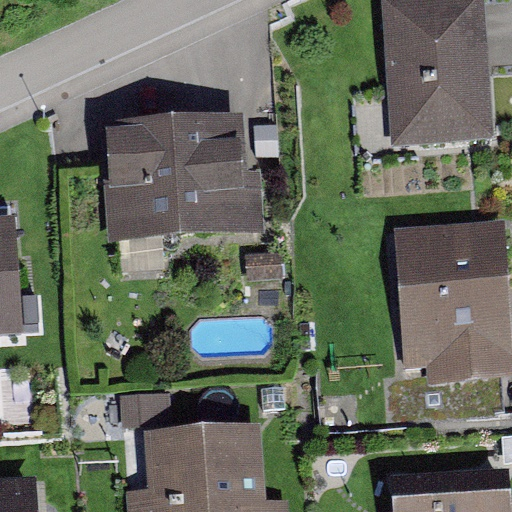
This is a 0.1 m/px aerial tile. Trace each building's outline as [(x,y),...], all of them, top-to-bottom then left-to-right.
[(495,0),(466,0),(397,5),(408,155),(507,147),(495,0)] [(277,245),(267,122),(111,135),(122,258),(277,245)] [(16,226),(0,226),(0,341),(23,340),(16,226)] [(511,230),(511,226),(403,239),(421,392),(511,380),(511,230)] [(158,439),(162,496),(137,497),(138,511),(305,511),(305,509),(282,511),(277,433),(158,439)] [(501,440),(463,441),(464,462),(502,460),(501,440)] [(511,511),(511,510),(510,477),(392,485),(393,511),(511,511)] [(39,511),(38,485),(0,487),(0,511),(39,511)]
